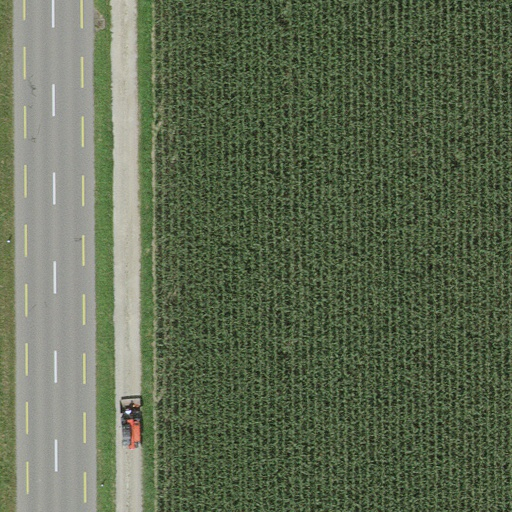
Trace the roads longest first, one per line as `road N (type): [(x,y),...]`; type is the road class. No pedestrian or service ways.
road 1 (track): [(127,0),(133,511)]
road 2 (secondary): [(58,511),(55,0)]
